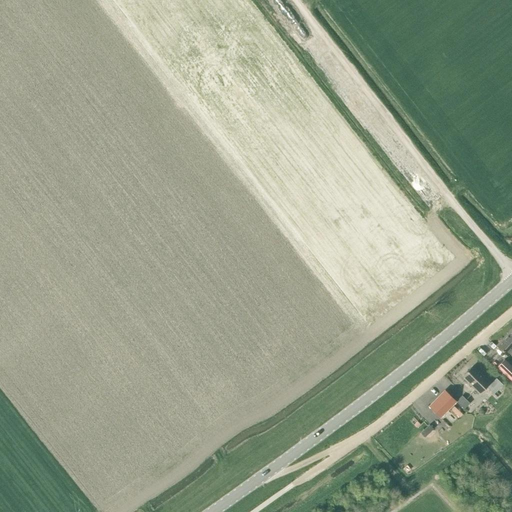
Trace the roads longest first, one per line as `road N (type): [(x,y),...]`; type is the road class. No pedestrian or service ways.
road 1 (unclassified): [(511,274),(294,0)]
road 2 (primary): [(260,476),(511,283)]
road 3 (unclassified): [(356,441),(511,312)]
